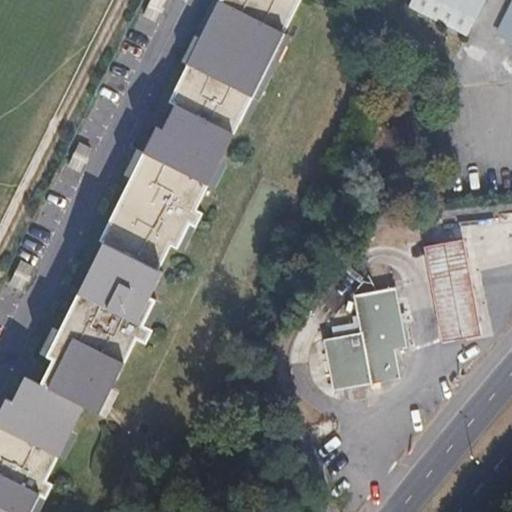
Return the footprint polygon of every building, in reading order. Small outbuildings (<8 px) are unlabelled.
[(0,511),(31,511),(40,494),(46,497),(52,484),(46,481),(84,407),(99,414),(103,408),(137,341),(144,345),(151,331),(144,327),(156,301),(151,299),(153,294),(162,273),(159,271),(171,246),(178,249),(191,225),(198,228),(205,214),(198,210),(266,72),(274,76),(280,63),(272,59),(301,0),(222,0),(172,105),(178,107),(166,132),(159,129),(104,243),(106,244),(95,265),(48,358),(53,361),(45,377),(41,385),(26,377),(14,401),(7,398),(0,411),(0,511)] [(408,0),(406,5),(465,37),(474,19),(483,0),(408,0)] [(511,0),(494,36),(511,45),(511,0)] [(425,246),(442,343),(481,336),(463,239),(425,246)] [(324,339),(333,390),(399,379),(394,348),(406,346),(396,288),(354,295),(361,332),(324,339)]
